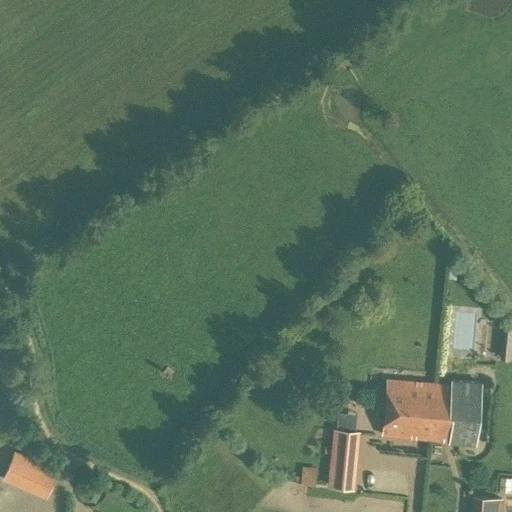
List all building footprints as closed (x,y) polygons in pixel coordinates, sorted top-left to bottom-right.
[(471,350),(476,314),(457,311),(452,347),(471,350)] [(511,356),(511,325),(504,326),(503,357),(511,356)] [(429,439),(434,383),(386,380),(382,434),(429,439)] [(434,383),(429,439),(449,441),(449,442),(474,444),(479,383),(450,380),(450,385),(434,383)] [(350,488),(355,432),(334,430),(330,486),(350,488)] [(18,480),(26,461),(12,455),(4,475),(18,480)] [(317,483),(318,466),(304,466),(303,483),(317,483)] [(500,511),(501,498),(476,496),(474,511),(500,511)]
